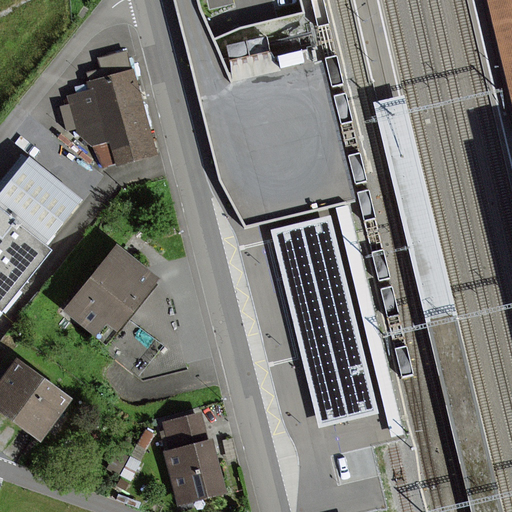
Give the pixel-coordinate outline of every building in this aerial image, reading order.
[(171,0),(181,36),(195,92),(213,88),(234,83),(209,27),(202,9),(199,0),(171,0)] [(511,0),(484,0),(511,116),(511,0)] [(103,167),(153,154),(137,91),(127,53),(99,61),(102,72),(88,76),(91,90),(71,96),(72,104),(61,106),(68,131),(79,128),(81,136),(93,146),(103,167)] [(213,88),(195,92),(218,182),(244,231),(356,202),(323,62),(234,83),(213,88)] [(502,511),(405,97),(376,103),(463,479),(471,511),(502,511)] [(27,159),(0,192),(0,207),(46,245),(76,206),(81,201),(27,159)] [(390,440),(404,437),(350,205),(336,209),(390,440)] [(0,302),(46,245),(0,207),(0,302)] [(331,217),(271,231),(318,429),(378,415),(331,217)] [(152,280),(118,252),(70,310),(104,339),(147,287),(152,280)] [(0,390),(0,405),(39,435),(45,428),(56,435),(66,421),(55,414),(64,400),(18,366),(14,372),(0,390)] [(206,454),(197,415),(165,423),(172,451),(168,452),(178,496),(200,491),(202,499),(223,494),(213,454),(207,456),(206,454)] [(107,469),(117,474),(126,458),(116,453),(107,469)] [(131,459),(122,476),(131,481),(140,464),(131,459)] [(130,483),(121,478),(118,485),(127,489),(130,483)]
